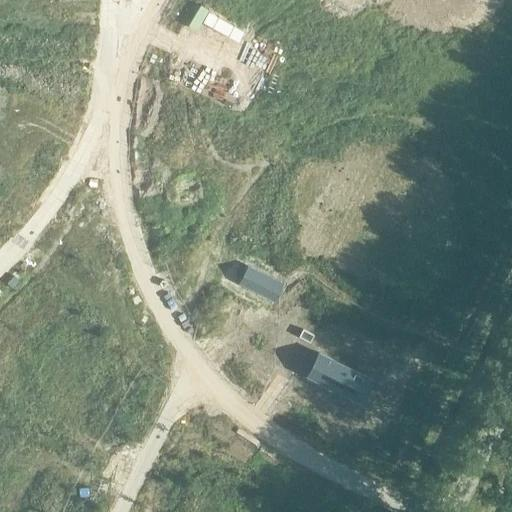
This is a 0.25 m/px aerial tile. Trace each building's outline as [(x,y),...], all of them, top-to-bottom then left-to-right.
[(251,264),(241,283),(273,299),(283,281),(251,264)] [(272,316),(265,330),(290,343),(297,329),(272,316)] [(303,329),(300,336),(310,342),(314,334),(303,329)] [(320,353),(309,375),(361,401),(372,379),(320,353)] [(44,399),(86,420),(97,398),(72,385),(79,370),(53,357),(45,372),(55,377),(44,399)] [(0,390),(0,399),(7,403),(11,396),(0,390)] [(15,457),(0,487),(0,505),(13,511),(19,511),(41,470),(15,457)]
